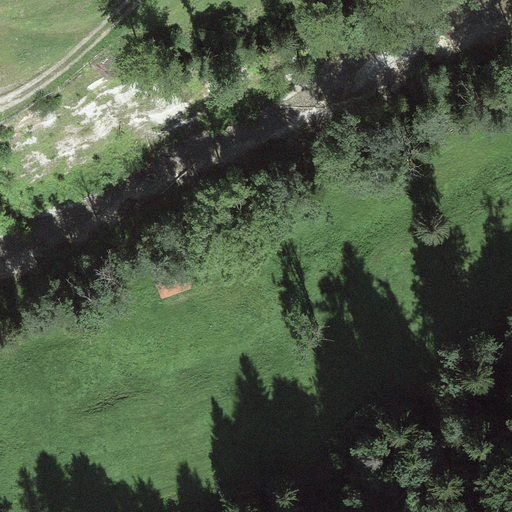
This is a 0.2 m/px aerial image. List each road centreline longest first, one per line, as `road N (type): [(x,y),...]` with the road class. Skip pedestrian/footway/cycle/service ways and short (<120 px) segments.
road 1 (track): [(192,238),(0,348)]
road 2 (track): [(0,103),(63,67),(131,0)]
